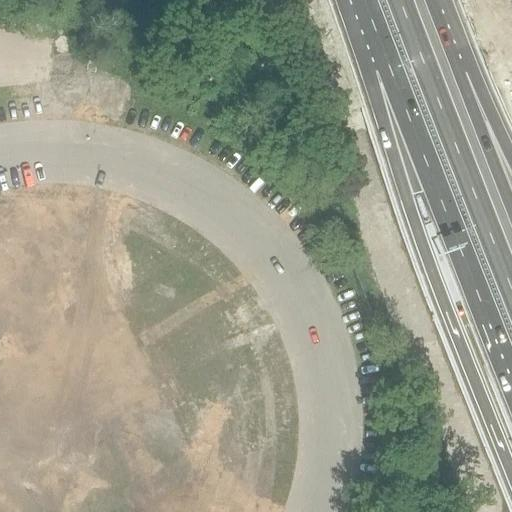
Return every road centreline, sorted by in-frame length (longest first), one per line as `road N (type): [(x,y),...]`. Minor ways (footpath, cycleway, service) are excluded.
road 1 (trunk): [(351,0),(423,241),(511,473)]
road 2 (trunk): [(357,0),(511,382)]
road 3 (trunk): [(511,284),(400,0)]
road 4 (trunk): [(511,202),(459,71)]
